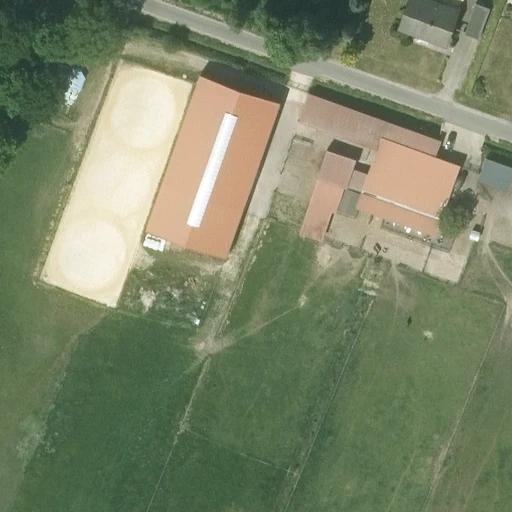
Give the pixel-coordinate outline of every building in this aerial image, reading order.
[(456,7),(437,0),(404,0),(394,28),(441,46),(456,7)] [(486,8),(474,4),(461,36),(474,41),(486,8)] [(197,84),(163,183),(242,211),(281,101),(201,73),(197,84)] [(442,141),(309,93),(299,121),(378,150),(383,138),(436,157),(442,141)] [(436,157),(383,138),(378,150),(378,153),(370,174),(370,175),(443,201),(444,202),(458,165),(436,157)] [(318,177),(347,186),(353,168),(356,158),(327,149),(318,177)] [(477,182),(511,188),(511,186),(511,163),(481,158),(477,182)] [(370,175),(370,174),(353,168),(347,186),(364,192),(364,190),(370,175)] [(443,201),(370,175),(364,190),(392,200),(438,217),(443,201)] [(347,186),(318,177),(310,204),(338,213),(338,210),(341,203),(346,188),(347,186)] [(346,188),(341,203),(356,209),(361,193),(346,188)] [(392,200),(364,190),(364,192),(359,206),(386,216),(392,200)] [(438,217),(392,200),(386,216),(432,232),(438,217)] [(356,209),(341,203),(338,210),(354,215),(356,209)]
